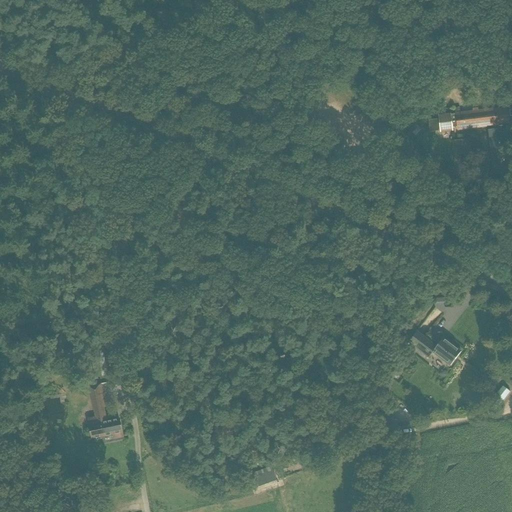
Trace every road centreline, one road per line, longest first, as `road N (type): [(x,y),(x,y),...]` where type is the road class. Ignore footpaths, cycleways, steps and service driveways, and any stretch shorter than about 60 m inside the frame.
road 1 (tertiary): [(511,292),(0,68)]
road 2 (track): [(481,277),(352,314),(110,311),(0,326)]
road 3 (track): [(511,255),(265,0)]
road 4 (track): [(251,0),(127,52),(79,79),(67,97)]
road 5 (unclassified): [(148,511),(125,377)]
